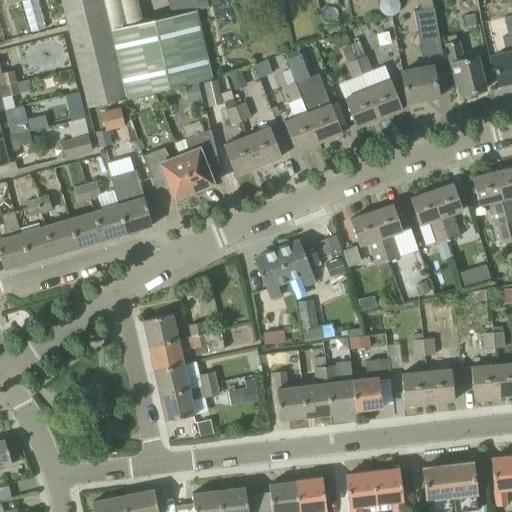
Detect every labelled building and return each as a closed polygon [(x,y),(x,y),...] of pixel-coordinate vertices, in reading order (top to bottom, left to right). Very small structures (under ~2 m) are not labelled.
[(60,0),(87,109),(212,79),(195,11),(172,17),(143,24),(109,32),(101,0),(60,0)] [(136,0),(101,0),(109,32),(143,24),(136,0)] [(167,0),(172,17),(195,11),(192,0),(167,0)] [(442,54),(433,8),(421,10),(413,12),(422,57),(442,54)] [(511,15),(504,17),(508,37),(501,39),(504,54),(492,57),(498,85),(511,81),(511,15)] [(485,89),(480,70),(477,57),(462,60),(458,42),(446,45),(456,85),(459,84),(462,95),(485,89)] [(352,78),(361,75),(355,61),(349,46),(341,49),(352,78)] [(365,57),(355,61),(361,75),(371,71),(365,57)] [(438,97),(434,77),(432,66),(401,72),(407,103),(438,97)] [(0,86),(16,82),(13,71),(1,74),(0,70),(0,86)] [(293,84),(299,99),(305,114),(316,143),(342,134),(318,74),(293,84)] [(223,104),(217,80),(203,84),(208,108),(223,104)] [(402,110),(391,80),(367,89),(379,119),(402,110)] [(0,98),(19,93),(16,82),(0,86),(0,98)] [(197,83),(184,86),(188,103),(201,100),(197,83)] [(299,99),(293,84),(284,87),(290,102),(299,99)] [(355,128),(379,119),(367,89),(344,98),(355,128)] [(72,135),(88,131),(78,92),(62,96),(72,135)] [(234,106),(240,123),(251,119),(245,102),(234,106)] [(0,138),(30,131),(23,106),(0,111),(0,138)] [(230,126),(240,123),(234,106),(224,110),(230,126)] [(119,108),(101,112),(105,132),(123,128),(119,108)] [(283,122),(288,133),(295,152),(316,143),(305,114),(283,122)] [(281,157),(274,138),(270,127),(246,136),(258,166),(281,157)] [(197,194),(210,189),(209,185),(212,184),(202,160),(216,155),(210,130),(184,140),(186,149),(176,152),(178,156),(192,192),(196,191),(197,194)] [(0,165),(8,164),(5,153),(19,149),(18,147),(32,143),(30,131),(0,138),(0,165)] [(61,143),(65,158),(92,151),(88,136),(61,143)] [(234,175),(258,166),(246,136),(223,146),(234,175)] [(178,156),(169,160),(164,148),(142,156),(151,180),(164,175),(173,199),(177,198),(178,201),(191,196),(190,193),(192,192),(178,156)] [(115,197),(140,190),(133,167),(108,175),(115,197)] [(511,167),(492,172),(505,223),(511,221),(511,167)] [(494,226),(505,223),(492,172),(472,177),(478,205),(488,203),(494,226)] [(85,184),(89,199),(99,196),(95,181),(85,184)] [(462,210),(459,202),(453,183),(431,191),(448,240),(455,261),(467,257),(460,236),(452,213),(462,210)] [(77,202),(89,199),(85,184),(73,188),(77,202)] [(437,244),(448,240),(431,191),(410,198),(419,225),(429,222),(437,244)] [(35,200),(39,214),(51,211),(47,196),(35,200)] [(138,230),(151,226),(143,197),(117,205),(126,234),(128,233),(129,236),(139,233),(138,230)] [(28,217),(39,214),(35,200),(24,203),(28,217)] [(402,231),(399,223),(393,204),(370,212),(388,261),(400,257),(392,234),(402,231)] [(101,241),(126,234),(117,205),(93,212),(101,241)] [(76,249),(101,241),(93,212),(68,220),(76,249)] [(376,265),(388,261),(370,212),(349,219),(359,246),(368,242),(376,265)] [(52,256),(76,249),(68,220),(43,227),(52,256)] [(510,242),(509,240),(505,224),(494,227),(498,245),(510,242)] [(27,263),(52,256),(43,227),(18,234),(27,263)] [(27,263),(18,234),(3,239),(0,239),(0,258),(3,270),(17,266),(18,269),(27,266),(27,263)] [(315,282),(306,260),(299,241),(275,251),(287,280),(299,275),(304,287),(315,282)] [(344,247),(344,263),(355,263),(354,247),(344,247)] [(277,284),(287,280),(275,251),(254,259),(270,300),(281,296),(277,284)] [(460,269),(464,284),(489,279),(485,264),(460,269)] [(426,281),(414,285),(418,296),(430,292),(426,281)] [(511,289),(502,290),(503,304),(511,303),(511,289)] [(370,297),(357,300),(360,313),(373,310),(370,297)] [(317,327),(312,300),(297,303),(302,329),(317,327)] [(472,315),(487,315),(486,301),(471,302),(472,315)] [(148,346),(177,339),(172,314),(142,321),(148,346)] [(189,337),(203,333),(200,323),(187,326),(189,337)] [(282,328),(262,332),(265,344),(284,340),(282,328)] [(203,333),(189,337),(192,348),(194,355),(222,348),(218,330),(203,333)] [(492,333),(494,349),(504,348),(502,332),(492,333)] [(494,349),(492,333),(482,334),(484,350),(494,349)] [(348,351),(349,351),(368,349),(366,336),(347,338),(347,337),(346,337),(348,351)] [(153,371),(183,364),(177,339),(148,346),(153,371)] [(422,340),(424,356),(434,355),(432,339),(422,340)] [(414,357),(424,356),(422,340),(412,341),(414,357)] [(324,357),(313,358),(314,368),(325,367),(324,357)] [(352,380),(355,411),(381,408),(378,380),(390,378),(388,359),(365,362),(367,378),(352,380)] [(511,363),(495,365),(498,396),(511,395),(511,363)] [(159,396),(188,389),(183,364),(153,371),(159,396)] [(330,414),(355,411),(352,380),(337,382),(335,365),(325,367),(330,414)] [(495,365),(472,367),(470,367),(474,399),(498,396),(495,365)] [(330,414),(325,367),(314,368),(316,384),(301,386),(305,417),(330,414)] [(426,372),(429,403),(454,401),(451,369),(426,372)] [(202,386),(216,383),(213,372),(200,375),(202,386)] [(305,417),(301,386),(286,388),(284,372),(273,373),(279,420),(305,417)] [(404,406),(429,403),(426,372),(401,374),(404,406)] [(165,422),(184,417),(194,415),(191,400),(205,397),(205,398),(218,395),(216,383),(202,386),(188,389),(159,396),(165,422)] [(256,384),(228,385),(229,403),(257,401),(256,384)] [(0,465),(20,460),(17,447),(7,449),(4,440),(0,440),(0,465)] [(505,489),(511,488),(511,456),(490,459),(496,507),(506,505),(505,489)] [(475,494),(472,462),(422,468),(427,511),(468,511),(477,511),(475,494)] [(392,511),(403,511),(398,469),(372,472),(375,503),(391,501),(392,511)] [(360,511),(360,505),(375,503),(372,472),(345,475),(349,511),(360,511)] [(314,511),(325,511),(321,478),(295,481),(298,511),(303,511),(314,511)] [(298,511),(295,481),(268,485),(271,511),(298,511)] [(0,488),(0,500),(11,498),(8,486),(0,488)] [(247,511),(245,495),(244,487),(218,491),(220,511),(247,511)] [(125,511),(157,511),(157,508),(158,508),(156,498),(155,498),(153,490),(122,496),(125,511)] [(220,511),(218,491),(191,494),(193,511),(220,511)] [(125,511),(122,496),(91,503),(93,511),(91,511),(125,511)]
